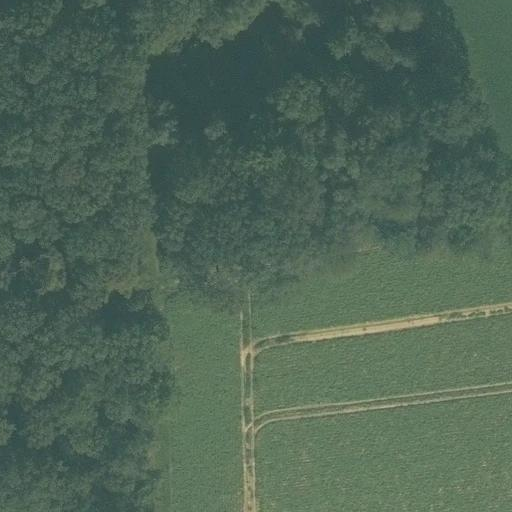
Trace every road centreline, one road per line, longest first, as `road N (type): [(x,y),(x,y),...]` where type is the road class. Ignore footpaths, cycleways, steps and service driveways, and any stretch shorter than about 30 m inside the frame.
road 1 (track): [(161,246),(167,511)]
road 2 (track): [(156,0),(161,246)]
road 3 (track): [(161,246),(0,299)]
